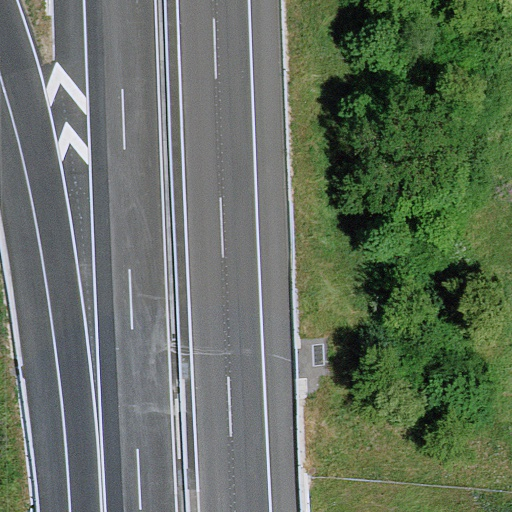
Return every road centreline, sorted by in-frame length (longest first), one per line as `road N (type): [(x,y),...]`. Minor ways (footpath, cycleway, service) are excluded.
road 1 (motorway): [(235,511),(214,0)]
road 2 (motorway): [(117,0),(138,511)]
road 3 (motorway): [(0,29),(54,236),(88,511)]
